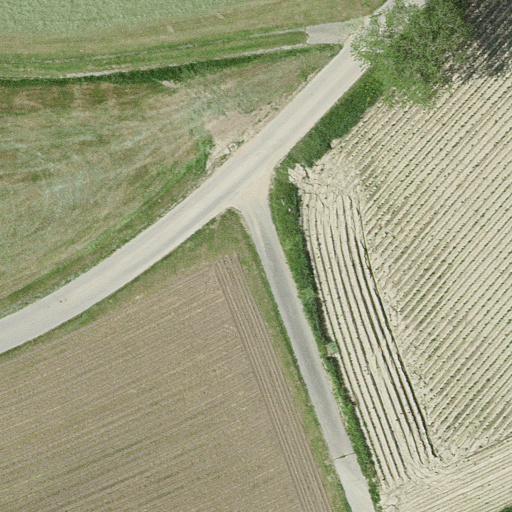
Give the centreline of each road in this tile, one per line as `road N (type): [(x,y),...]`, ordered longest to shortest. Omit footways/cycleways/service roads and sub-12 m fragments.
road 1 (unclassified): [(411,0),(237,171),(69,299),(0,335)]
road 2 (track): [(382,32),(96,72),(0,73)]
